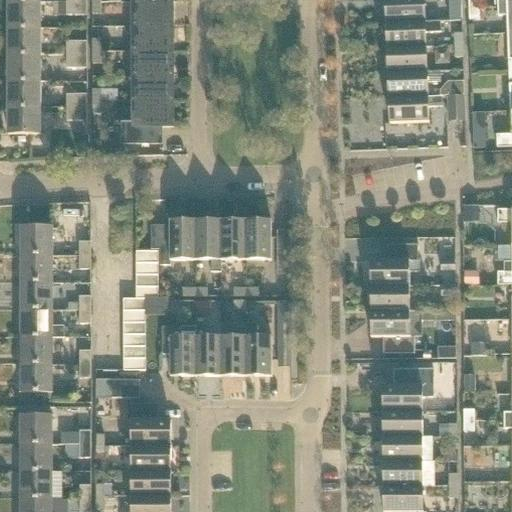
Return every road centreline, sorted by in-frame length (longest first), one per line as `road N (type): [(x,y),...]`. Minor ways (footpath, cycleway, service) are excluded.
road 1 (residential): [(311,416),(321,384),(313,175)]
road 2 (residential): [(311,416),(203,414),(204,511)]
road 3 (residential): [(198,177),(0,188)]
road 4 (residential): [(198,177),(196,0)]
road 5 (residential): [(313,175),(307,0)]
